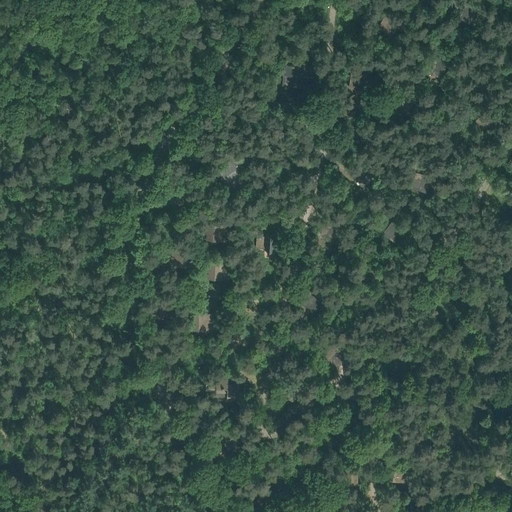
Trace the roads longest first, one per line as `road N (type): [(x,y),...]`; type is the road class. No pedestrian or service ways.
road 1 (unclassified): [(227,511),(143,346),(130,254),(161,147),(262,0)]
road 2 (track): [(142,196),(101,198),(79,209),(0,274)]
